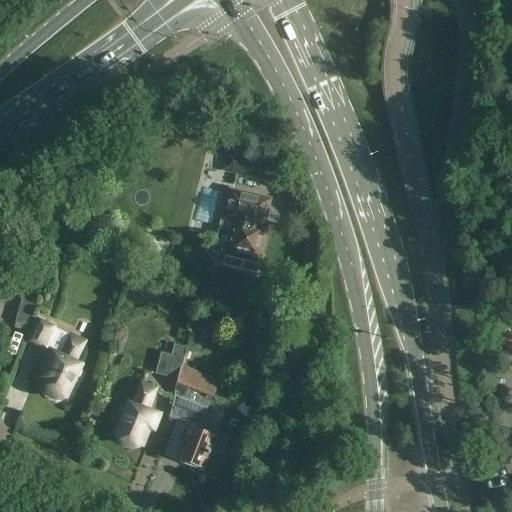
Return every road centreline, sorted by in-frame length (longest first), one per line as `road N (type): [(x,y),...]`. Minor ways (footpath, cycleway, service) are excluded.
road 1 (primary): [(230,0),(292,108),(350,265),(371,415),(373,511)]
road 2 (primary): [(440,511),(396,280),(355,162),(279,0)]
road 3 (primary): [(0,130),(185,0)]
road 4 (unclassified): [(257,511),(301,332)]
